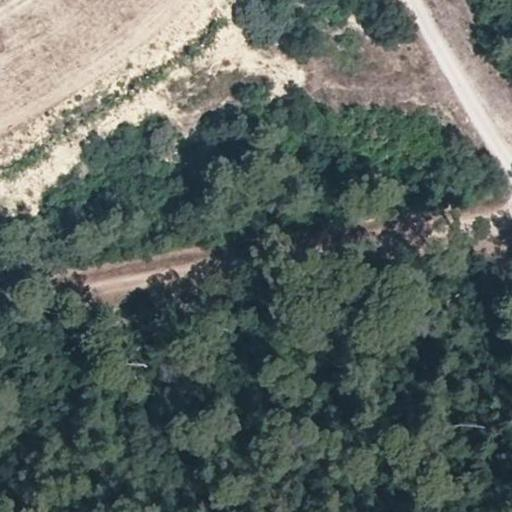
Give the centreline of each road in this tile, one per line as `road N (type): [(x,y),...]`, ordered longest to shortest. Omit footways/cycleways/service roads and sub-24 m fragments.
road 1 (track): [(0,308),(511,209)]
road 2 (track): [(511,152),(419,0)]
